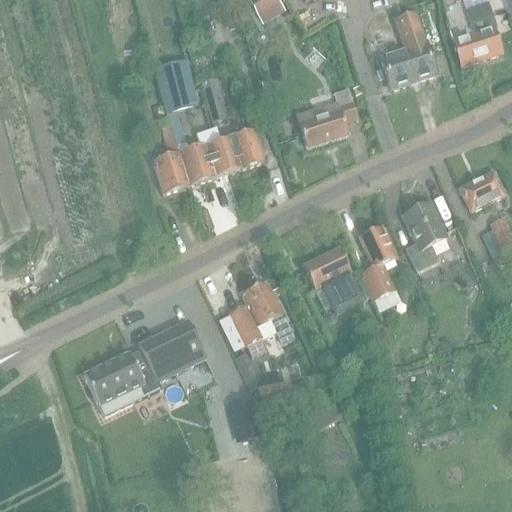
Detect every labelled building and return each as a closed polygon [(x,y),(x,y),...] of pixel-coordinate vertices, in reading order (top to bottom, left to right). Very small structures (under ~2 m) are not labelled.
[(262,28),(285,13),(276,0),(254,0),(247,4),(262,28)] [(492,17),(488,4),(465,13),(473,35),(488,29),(484,20),(492,17)] [(396,24),(404,50),(384,56),(385,60),(378,63),(382,73),(389,94),(435,79),(426,50),(425,51),(415,18),(396,24)] [(453,45),(454,49),(461,70),(501,57),(493,31),(453,45)] [(218,145),(215,133),(195,139),(199,151),(186,155),(174,116),(196,110),(177,40),(147,47),(165,121),(174,151),(176,159),(187,191),(227,178),(218,145)] [(197,81),(214,76),(206,50),(189,55),(197,81)] [(212,125),(227,120),(217,82),(201,86),(212,125)] [(266,106),(274,104),(268,84),(261,86),(266,106)] [(352,91),(355,100),(361,98),(359,89),(352,91)] [(295,119),(306,152),(348,139),(344,127),(358,123),(348,92),(333,97),(336,106),(295,119)] [(174,151),(165,121),(156,124),(165,154),(174,151)] [(218,145),(227,178),(263,166),(254,135),(218,145)] [(187,191),(176,159),(151,166),(161,199),(187,191)] [(470,216),(504,200),(492,176),(459,193),(470,216)] [(404,253),(416,276),(438,265),(431,249),(445,242),(428,208),(403,220),(416,247),(404,253)] [(499,251),(511,245),(511,243),(502,222),(488,228),(491,233),(480,238),(494,268),(505,263),(499,251)] [(396,262),(381,231),(357,242),(372,273),(360,279),(362,283),(361,283),(371,307),(373,306),(378,317),(400,305),(395,294),(383,268),(396,262)] [(314,295),(320,292),(329,312),(327,313),(333,326),(368,309),(361,296),(358,297),(349,277),(350,277),(337,252),(302,270),(314,295)] [(275,335),(281,347),(292,342),(265,288),(241,300),(246,311),(229,320),(244,350),(245,350),(251,360),(265,353),(260,343),(275,335)] [(158,390),(207,367),(189,331),(140,354),(142,358),(154,383),(158,390)] [(392,368),(388,350),(374,353),(378,371),(392,368)] [(141,394),(139,390),(154,383),(142,358),(131,363),(129,360),(83,381),(103,423),(131,410),(127,401),(141,394)] [(259,399),(292,392),(290,383),(257,390),(259,399)] [(218,414),(210,397),(195,404),(203,421),(218,414)] [(261,439),(253,402),(227,408),(230,421),(235,420),(241,444),(261,439)] [(304,445),(315,432),(339,420),(333,408),(318,415),(317,412),(319,411),(319,410),(299,419),(303,446),(304,445)]
